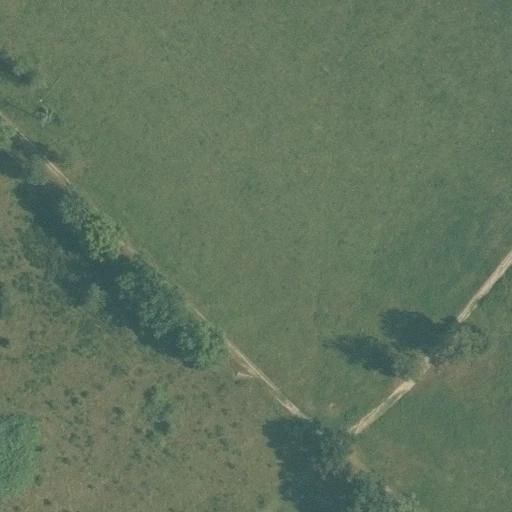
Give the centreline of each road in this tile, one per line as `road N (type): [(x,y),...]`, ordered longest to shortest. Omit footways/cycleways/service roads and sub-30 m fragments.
road 1 (track): [(405,511),(360,457),(311,428),(0,114)]
road 2 (track): [(266,511),(331,443),(383,407),(511,259)]
